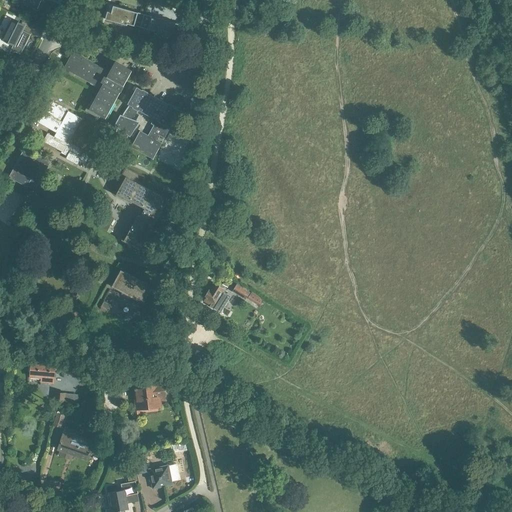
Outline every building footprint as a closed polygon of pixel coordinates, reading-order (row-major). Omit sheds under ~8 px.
[(15,0),(37,9),(41,0),(15,0)] [(145,14),(114,5),(112,12),(110,12),(108,11),(106,16),(106,19),(127,25),(128,24),(141,27),(145,14)] [(180,24),(151,16),(148,29),(155,31),(154,33),(172,38),(174,31),(178,32),(180,24)] [(21,54),(31,34),(19,29),(22,24),(12,20),(3,40),(14,45),(12,49),(21,54)] [(117,63),(111,72),(85,58),(79,55),(74,52),(64,68),(79,77),(101,89),(96,98),(93,97),(86,111),(99,119),(101,116),(106,119),(120,93),(121,93),(125,87),(124,86),(132,71),(117,63)] [(116,125),(118,126),(117,129),(116,131),(116,134),(115,135),(115,138),(126,141),(129,134),(130,135),(138,122),(136,122),(141,114),(140,114),(138,113),(138,111),(139,110),(154,118),(152,121),(155,123),(149,135),(140,131),(133,145),(141,149),(140,152),(153,159),(171,127),(180,110),(148,93),(149,92),(143,89),(143,90),(137,87),(128,104),(129,105),(126,110),(123,116),(122,116),(121,116),(121,115),(115,126),(116,125)] [(48,99),(35,121),(57,133),(55,137),(48,133),(44,142),(64,153),(65,151),(69,153),(66,158),(78,165),(80,161),(85,164),(90,156),(84,153),(83,155),(78,152),(81,148),(72,144),(74,141),(71,140),(83,119),(48,99)] [(49,163),(25,149),(10,177),(21,183),(22,181),(26,184),(25,185),(35,190),(49,163)] [(168,200),(126,177),(116,195),(117,196),(132,204),(133,202),(143,207),(133,225),(131,224),(123,239),(122,239),(122,240),(141,250),(168,200)] [(48,186),(55,189),(59,183),(52,179),(48,186)] [(99,227),(107,232),(115,218),(106,214),(99,227)] [(143,303),(143,304),(153,287),(121,270),(112,286),(113,287),(123,292),(121,294),(134,301),(135,299),(143,303)] [(220,312),(224,306),(230,296),(222,291),(224,289),(215,283),(210,291),(210,290),(205,297),(206,297),(204,301),(211,305),(211,306),(220,312)] [(248,300),(252,294),(237,284),(233,291),(248,300)] [(113,305),(104,301),(101,307),(109,312),(113,305)] [(42,379),(46,380),(46,382),(48,382),(47,383),(52,384),(53,382),(54,382),(56,364),(32,362),(31,375),(42,376),(42,379)] [(146,387),(135,388),(138,408),(160,406),(159,396),(164,396),(163,385),(155,386),(155,380),(145,381),(146,387)] [(56,392),(55,405),(65,406),(66,393),(56,392)] [(65,414),(59,412),(54,425),(61,427),(65,414)] [(76,431),(66,428),(59,449),(61,450),(60,455),(67,457),(69,453),(88,459),(94,442),(75,435),(76,431)] [(181,452),(189,450),(187,442),(179,444),(181,452)] [(143,458),(134,459),(137,473),(146,471),(143,458)] [(169,465),(149,469),(153,489),(173,485),(169,465)] [(128,502),(134,500),(134,498),(132,497),(131,495),(139,493),(136,481),(121,484),(123,490),(110,492),(113,509),(107,510),(107,511),(121,511),(121,510),(129,508),(128,502)]
